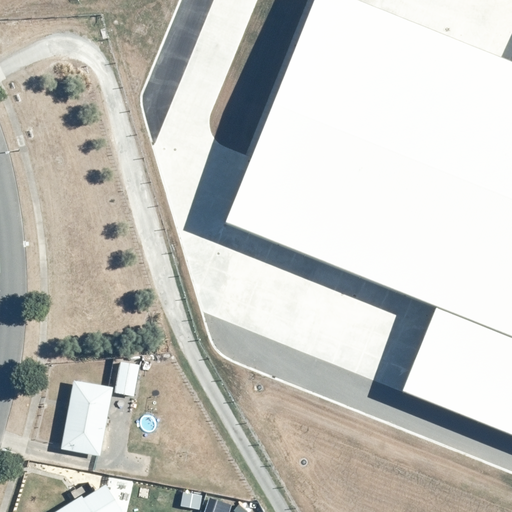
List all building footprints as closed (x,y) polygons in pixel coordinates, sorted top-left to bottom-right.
[(511,58),(357,0),(314,0),(226,221),(435,306),(405,391),(511,433),(511,58)] [(140,365),(119,361),(113,394),(133,398),(140,365)] [(106,386),(73,380),(60,446),(59,448),(99,456),(112,387),(106,386)] [(121,511),(104,483),(56,511),(121,511)] [(228,511),(230,506),(207,499),(203,511),(228,511)]
